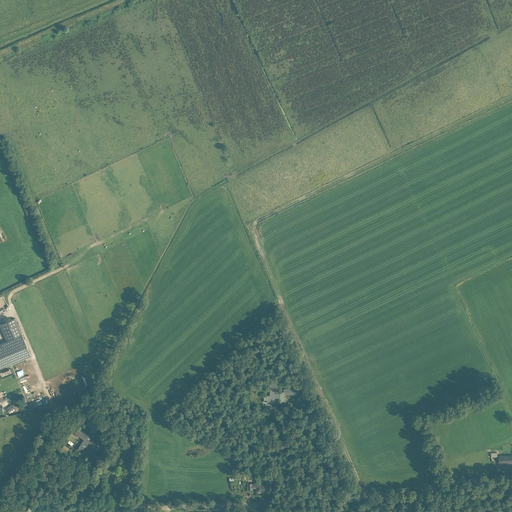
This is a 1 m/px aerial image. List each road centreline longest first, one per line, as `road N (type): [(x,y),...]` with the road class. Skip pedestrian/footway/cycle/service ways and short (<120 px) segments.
road 1 (unclassified): [(75,511),(511,494)]
road 2 (track): [(278,298),(368,500)]
road 3 (track): [(126,0),(0,53)]
